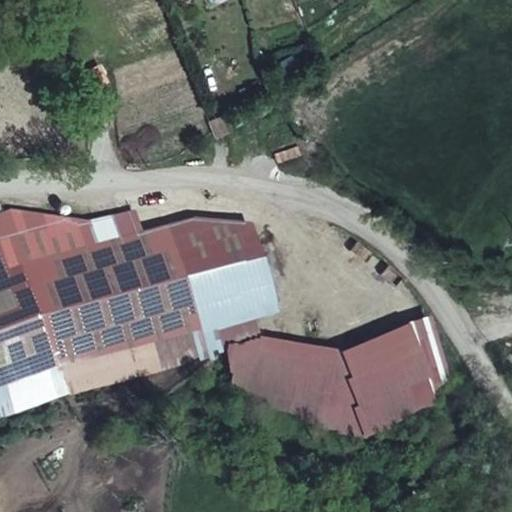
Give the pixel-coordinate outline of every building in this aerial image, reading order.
[(320,0),(315,0),(297,8),(305,24),(327,14),(320,0)] [(278,61),(283,75),(298,70),(293,55),(278,61)] [(204,115),(210,137),(226,133),(219,111),(204,115)] [(0,395),(61,372),(204,330),(259,307),(272,302),(242,219),(194,216),(165,225),(142,234),(139,209),(96,223),(19,216),(0,223),(0,395)] [(265,329),(259,307),(204,330),(61,372),(70,395),(73,401),(230,342),(265,329)] [(433,371),(403,309),(344,338),(313,334),(268,330),(265,329),(230,342),(242,375),(328,384),(433,371)] [(61,372),(0,395),(0,420),(12,416),(70,395),(61,372)] [(0,428),(73,401),(72,399),(0,424),(0,428)]
